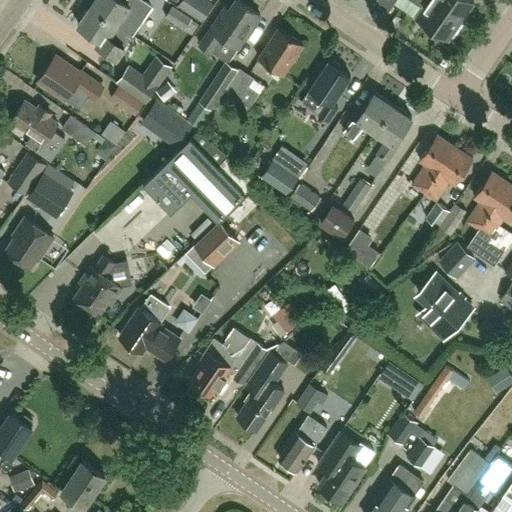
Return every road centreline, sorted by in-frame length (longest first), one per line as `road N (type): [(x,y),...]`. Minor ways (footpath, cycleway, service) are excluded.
road 1 (tertiary): [(220,470),(0,318)]
road 2 (residential): [(460,99),(309,0)]
